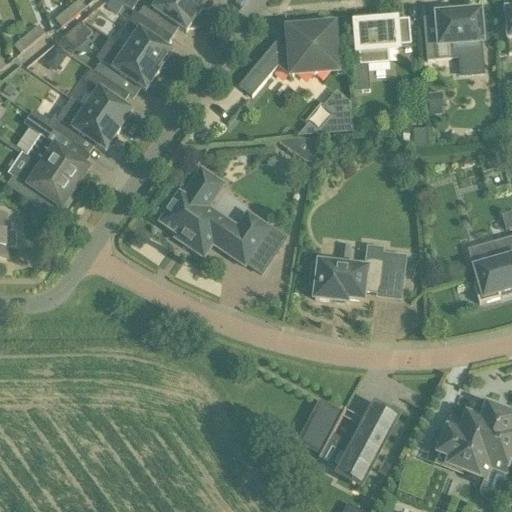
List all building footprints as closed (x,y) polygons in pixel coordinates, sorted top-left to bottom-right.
[(113,0),(106,10),(118,18),(124,8),(113,0)] [(197,18),(199,15),(176,0),(161,0),(160,2),(157,0),(148,0),(137,17),(156,29),(163,20),(186,35),(188,32),(194,33),(199,30),(200,24),(199,21),(197,18)] [(176,0),(199,15),(201,13),(208,13),(212,9),(213,6),(212,2),(210,0),(176,0)] [(67,12),(74,21),(87,10),(80,2),(67,12)] [(62,31),(74,21),(67,12),(55,23),(62,31)] [(451,17),(437,18),(438,38),(425,39),(427,63),(458,61),(471,60),(472,80),(485,79),(479,14),(465,16),(465,15),(451,16),(451,17)] [(127,50),(126,52),(159,75),(160,73),(166,71),(170,65),(169,60),(172,55),(149,39),(156,29),(137,17),(134,15),(123,31),(128,41),(132,43),(127,50)] [(389,66),(388,52),(411,50),(409,24),(356,29),(359,68),(353,69),(355,94),(370,93),(367,67),(389,66)] [(314,79),(337,52),(335,29),(336,29),(335,26),(332,26),(332,27),(310,29),(288,54),(277,45),(279,43),(278,42),(239,89),(252,100),(278,69),(289,78),(289,81),(292,80),(292,79),(302,68),(314,79)] [(26,39),(33,47),(45,37),(38,29),(26,39)] [(20,57),(33,47),(26,39),(14,49),(20,57)] [(157,77),(159,75),(126,52),(110,41),(96,62),(101,65),(94,74),(113,87),(116,89),(123,80),(145,95),(149,90),(153,89),(158,82),(157,77)] [(94,100),(85,112),(119,134),(121,131),(125,131),(130,124),(129,120),(132,115),(106,97),(113,87),(94,74),(91,72),(85,81),(88,96),(94,100)] [(354,135),(351,106),(336,94),(322,111),(332,119),(319,134),(309,126),(297,140),(354,135)] [(119,134),(85,112),(71,102),(58,121),(55,119),(50,126),(32,114),(30,118),(50,132),(71,146),(72,146),(79,137),(105,154),(109,149),(114,149),(118,142),(117,137),(119,134)] [(27,158),(33,163),(75,192),(80,185),(84,187),(91,176),(88,174),(89,172),(65,155),(71,146),(50,132),(30,118),(24,128),(40,138),(27,158)] [(428,132),(413,132),(414,151),(429,151),(428,132)] [(316,142),(281,145),(279,147),(303,164),(312,166),(316,142)] [(71,199),(75,192),(33,163),(20,183),(13,178),(6,189),(31,205),(37,196),(61,212),(63,210),(67,213),(74,201),(71,199)] [(164,219),(160,226),(177,238),(175,242),(204,261),(213,248),(245,269),(258,250),(273,260),(285,242),(247,216),(246,217),(250,220),(241,233),(227,224),(225,227),(206,214),(214,203),(211,200),(220,187),(223,189),(224,188),(201,172),(183,199),(180,196),(175,203),(171,200),(160,216),(164,219)] [(478,287),(474,288),(479,307),(501,301),(500,297),(511,293),(511,216),(499,221),(505,244),(495,246),(500,264),(474,271),(478,287)] [(6,234),(5,218),(0,217),(0,263),(6,264),(6,251),(16,251),(16,234),(6,234)] [(316,288),(315,302),(346,306),(347,302),(363,304),(364,294),(378,296),(380,281),(403,284),(405,260),(382,257),(381,264),(366,262),(365,272),(319,267),(319,269),(313,268),(310,288),(316,288)] [(511,417),(486,408),(480,423),(466,417),(463,425),(451,420),(437,457),(450,462),(451,460),(465,465),(461,475),(484,484),(481,491),(481,497),(484,501),(489,503),(494,502),(497,498),(505,477),(506,478),(511,460),(511,417)] [(333,438),(342,421),(321,409),(302,445),(324,456),(318,466),(339,477),(339,478),(350,483),(348,486),(354,489),(355,486),(360,489),(396,422),(375,410),(354,449),(333,438)] [(406,460),(397,494),(422,503),(434,471),(406,460)]
